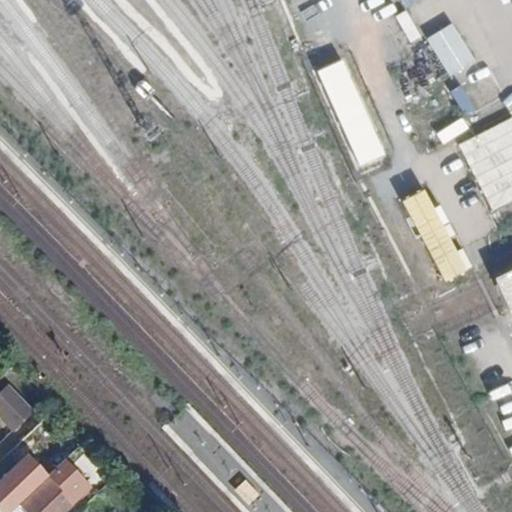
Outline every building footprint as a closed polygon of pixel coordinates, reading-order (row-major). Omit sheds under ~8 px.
[(410,9),(396,14),(408,42),(421,37),(410,9)] [(455,21),(428,36),(450,74),(477,59),(455,21)] [(355,170),(389,155),(347,56),(313,70),(355,170)] [(451,90),(437,96),(450,125),(437,131),(442,142),(469,129),(451,90)] [(511,117),(459,143),(490,210),(511,199),(511,117)] [(430,185),(402,199),(444,283),(472,269),(430,185)] [(511,272),(497,279),(511,308),(511,272)] [(0,395),(0,416),(13,429),(29,413),(6,389),(0,395)] [(62,442),(41,420),(13,447),(44,479),(62,462),(87,439),(77,428),(62,442)] [(54,481),(67,468),(62,462),(44,479),(18,504),(26,511),(62,511),(74,501),(54,481)]
